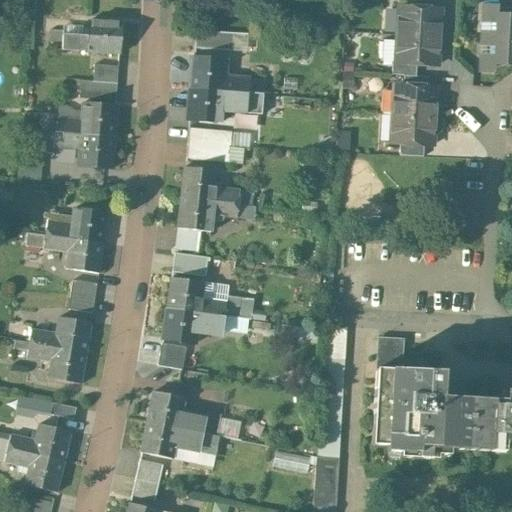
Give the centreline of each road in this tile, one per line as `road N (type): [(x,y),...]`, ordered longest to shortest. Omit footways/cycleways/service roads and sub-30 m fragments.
road 1 (residential): [(90,511),(135,271),(158,0)]
road 2 (residential): [(495,109),(487,321)]
road 3 (residential): [(487,321),(365,313)]
